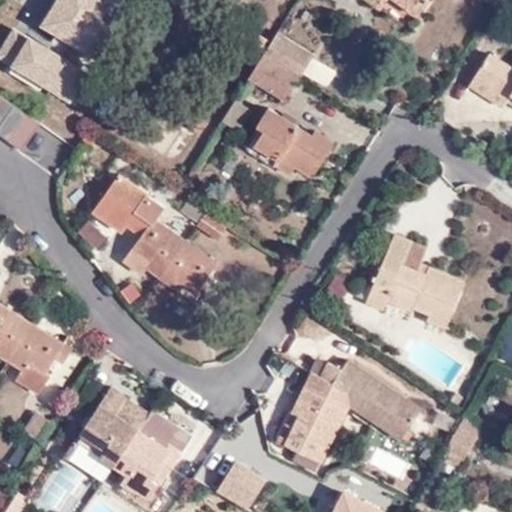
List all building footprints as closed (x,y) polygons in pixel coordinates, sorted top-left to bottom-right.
[(102,10),(107,0),(50,0),(40,18),(92,48),(112,15),(102,10)] [(399,0),(417,12),(424,0),(399,0)] [(500,0),(488,0),(487,3),(495,8),(500,0)] [(507,15),(511,7),(511,0),(500,0),(495,8),(507,15)] [(0,42),(0,65),(41,86),(45,77),(72,91),(89,59),(12,19),(0,42)] [(236,51),(254,64),(271,38),(253,27),(236,51)] [(254,64),(249,72),(288,96),(316,55),(276,29),(271,38),(254,64)] [(511,103),(511,61),(488,47),(473,72),(507,93),(504,98),(511,103)] [(501,103),(504,98),(507,93),(473,72),(467,81),(501,103)] [(253,108),(234,95),(220,119),(237,130),(253,108)] [(0,132),(22,147),(38,122),(0,97),(0,132)] [(263,137),(286,154),(288,151),(316,171),(339,136),(323,125),(318,132),(275,102),(264,117),(273,123),(263,137)] [(279,163),(286,154),(263,137),(273,123),(264,117),(249,142),(279,163)] [(182,272),(199,284),(215,260),(156,217),(165,205),(148,192),(148,190),(121,173),(105,194),(134,214),(137,210),(144,216),(152,224),(149,228),(127,257),(144,268),(148,264),(172,283),(176,279),(182,272)] [(183,203),(201,218),(210,207),(191,193),(183,203)] [(101,201),(129,221),(134,214),(105,194),(101,201)] [(210,207),(201,218),(220,235),(230,221),(210,207)] [(140,221),(149,228),(152,224),(144,216),(140,221)] [(402,231),(382,282),(399,289),(396,299),(418,308),(421,301),(439,307),(436,316),(450,322),(467,281),(429,265),(436,245),(402,231)] [(193,292),(199,284),(182,272),(176,279),(193,292)] [(392,309),(396,299),(399,289),(382,282),(375,301),(392,309)] [(12,357),(39,318),(7,295),(0,305),(0,336),(3,339),(0,341),(0,348),(3,352),(5,350),(12,357)] [(72,342),(39,318),(12,357),(5,365),(42,391),(55,373),(51,370),(72,342)] [(358,358),(336,345),(287,424),(329,450),(364,397),(409,436),(434,406),(365,349),(358,358)] [(153,498),(164,481),(158,476),(170,459),(176,465),(197,436),(157,406),(154,411),(143,427),(120,410),(131,393),(116,381),(95,412),(101,416),(92,429),(109,443),(104,450),(132,470),(126,478),(153,498)] [(461,405),(467,397),(459,392),(455,398),(461,405)] [(120,410),(143,427),(154,411),(131,393),(120,410)] [(496,403),(500,398),(491,393),(489,399),(491,403),(494,415),(499,413),(496,403)] [(40,434),(48,415),(33,409),(25,428),(40,434)] [(80,432),(104,450),(109,443),(92,429),(101,416),(95,412),(80,432)] [(462,455),(481,421),(464,412),(447,444),(462,455)] [(494,454),(503,440),(480,427),(472,442),(494,454)] [(250,489),(273,461),(244,437),(221,466),(250,489)] [(158,476),(164,481),(176,465),(170,459),(158,476)] [(325,511),(378,511),(383,496),(365,491),(370,473),(338,465),(325,511)] [(0,511),(17,511),(25,497),(11,490),(0,511)]
